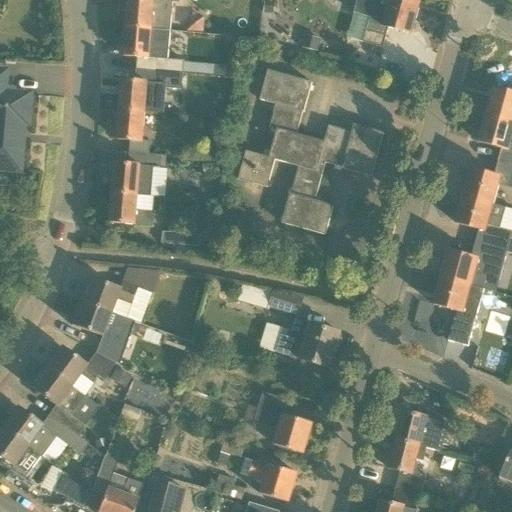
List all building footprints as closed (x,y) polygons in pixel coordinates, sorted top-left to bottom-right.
[(179,4),(179,0),(122,0),(122,12),(128,12),(127,27),(169,31),(171,3),(179,4)] [(411,35),(419,8),(389,0),(359,0),(356,14),(370,18),(364,43),(384,49),(389,28),(411,35)] [(183,74),(184,61),(167,60),(169,31),(127,27),(124,57),(138,58),(137,70),(183,74)] [(304,35),(301,48),(316,52),(320,39),(304,35)] [(27,125),(29,94),(3,92),(5,71),(0,70),(0,170),(19,172),(21,145),(22,131),(23,125),(27,125)] [(181,90),(183,74),(137,70),(136,82),(122,81),(120,110),(145,112),(147,87),(181,90)] [(297,167),(295,175),(282,224),(326,236),(334,206),(315,202),(320,183),(326,163),(342,168),(342,169),(371,177),(384,133),(354,125),(352,132),(329,126),(324,142),(297,135),(303,113),(304,113),(312,83),(268,71),(260,100),(276,105),(270,128),(277,130),(269,158),(246,151),(238,180),(267,188),(275,161),(297,167)] [(511,122),(511,93),(494,89),(486,115),(511,122)] [(148,155),(149,143),(142,142),(145,112),(120,110),(117,140),(131,141),(130,153),(148,155)] [(511,166),(511,144),(510,144),(511,137),(511,122),(486,115),(479,142),(502,149),(498,162),(511,166)] [(215,118),(208,123),(214,133),(221,128),(215,118)] [(166,156),(148,155),(130,153),(129,166),(115,164),(113,193),(137,195),(140,166),(165,168),(166,156)] [(511,188),(511,166),(498,162),(494,176),(471,170),(464,197),(493,205),(499,185),(511,188)] [(153,226),(154,213),(136,211),(137,195),(113,193),(110,223),(135,225),(135,224),(153,226)] [(475,244),(506,253),(510,242),(511,235),(511,231),(500,228),(506,209),(493,205),(464,197),(456,224),(479,230),(475,244)] [(199,248),(201,236),(163,233),(162,245),(199,248)] [(499,280),(508,253),(506,253),(475,244),(471,258),(448,251),(441,278),(483,289),(487,277),(499,280)] [(152,294),(158,272),(126,269),(119,290),(89,279),(80,302),(110,313),(115,300),(130,306),(136,289),(152,294)] [(468,346),(478,310),(483,289),(441,278),(434,305),(457,312),(449,341),(468,346)] [(242,286),(238,300),(255,305),(259,291),(242,286)] [(298,315),(303,300),(275,291),(270,307),(298,315)] [(119,365),(131,333),(106,324),(110,313),(80,302),(72,326),(102,337),(95,353),(119,365)] [(295,320),(291,332),(283,330),(276,352),(329,369),(340,333),(310,324),(310,325),(295,320)] [(85,366),(60,347),(45,368),(72,388),(81,375),(93,384),(98,377),(104,381),(114,363),(118,366),(119,365),(95,353),(85,366)] [(114,367),(107,379),(122,387),(129,376),(114,367)] [(77,437),(85,427),(69,415),(83,397),(72,388),(45,368),(30,388),(55,406),(48,416),(77,437)] [(40,426),(16,408),(1,428),(42,457),(55,438),(79,455),(87,445),(77,437),(48,416),(40,426)] [(303,454),(312,424),(284,416),(258,408),(254,423),(279,431),(275,446),(303,454)] [(433,450),(440,422),(403,412),(396,440),(421,447),(433,450)] [(42,457),(1,428),(0,429),(0,457),(12,467),(25,476),(40,457),(41,458),(42,457)] [(425,478),(414,475),(421,447),(396,440),(389,469),(400,472),(396,488),(421,495),(425,478)] [(107,489),(121,449),(109,445),(105,457),(104,457),(91,493),(62,473),(53,491),(72,502),(71,504),(82,509),(83,508),(85,509),(86,507),(98,511),(97,511),(132,511),(137,500),(136,499),(141,484),(128,480),(123,493),(107,489)] [(511,483),(511,453),(500,478),(511,483)] [(289,503),(297,474),(245,458),(240,474),(258,480),(257,484),(263,486),(260,495),(289,503)] [(219,474),(213,492),(240,500),(244,489),(233,485),(235,479),(219,474)] [(170,511),(177,487),(156,481),(148,511),(170,511)] [(489,511),(497,492),(484,487),(473,511),(489,511)] [(414,511),(416,511),(421,495),(396,488),(392,504),(380,501),(377,511),(403,511),(404,510),(414,511)] [(275,511),(250,503),(249,504),(250,505),(247,511),(275,511)]
